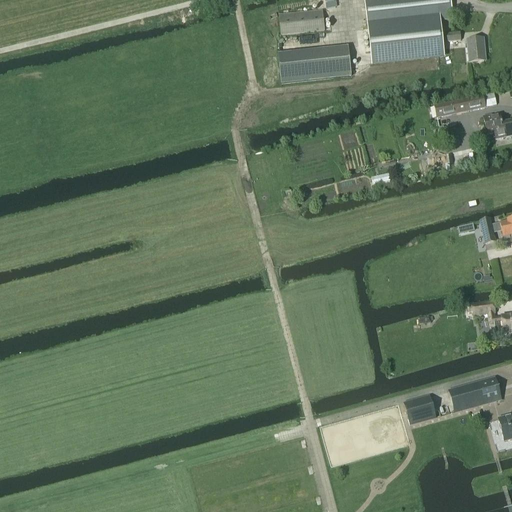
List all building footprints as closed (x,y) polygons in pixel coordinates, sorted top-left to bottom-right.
[(449,0),(364,0),(371,65),(443,57),(439,22),(452,20),(449,0)] [(280,38),(324,33),(322,12),(278,16),(280,38)] [(444,44),(460,42),(459,34),(444,36),(444,44)] [(469,65),(484,63),(482,49),(484,48),(483,40),(466,42),(469,65)] [(280,85),(351,78),(348,48),(277,56),(280,85)] [(434,108),(436,120),(484,109),(482,97),(445,105),(445,103),(437,105),(437,107),(434,108)] [(483,118),(487,137),(494,135),(495,142),(504,140),(511,138),(511,132),(510,123),(501,125),(499,116),(491,118),(490,117),(483,118)] [(444,131),(443,128),(438,129),(439,132),(438,132),(440,142),(450,140),(448,130),(444,131)] [(427,158),(429,167),(426,168),(427,176),(443,173),(440,156),(427,158)] [(511,237),(511,220),(507,222),(507,223),(500,225),(491,227),(490,222),(490,221),(480,223),(480,224),(485,246),(495,243),(493,234),(501,232),(503,239),(510,237),(511,238),(511,237)] [(494,325),(496,338),(505,337),(505,335),(511,333),(511,316),(501,318),(501,319),(494,320),(493,315),(494,315),(493,304),(471,307),(467,308),(468,314),(472,313),(473,318),(488,316),(489,326),(494,325)] [(412,321),(413,327),(419,326),(419,325),(426,324),(426,325),(431,324),(430,317),(425,318),(425,319),(412,321)] [(454,415),(501,402),(494,379),(447,392),(454,415)] [(409,427),(435,420),(429,397),(403,404),(409,427)] [(503,443),(511,441),(511,415),(497,420),(503,443)]
